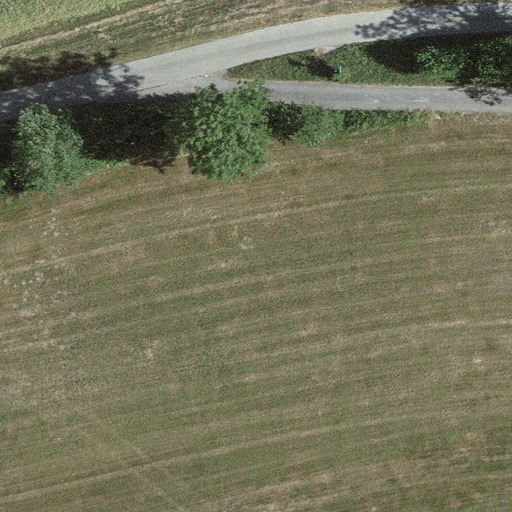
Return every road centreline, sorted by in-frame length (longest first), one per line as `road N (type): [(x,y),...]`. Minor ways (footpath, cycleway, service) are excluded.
road 1 (track): [(511,15),(357,29),(0,98)]
road 2 (track): [(97,81),(276,100),(511,107)]
